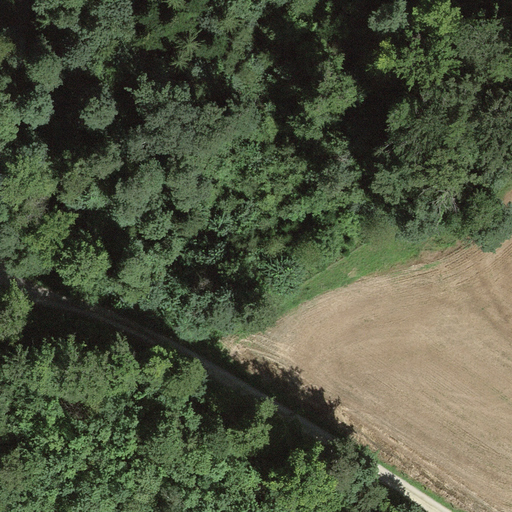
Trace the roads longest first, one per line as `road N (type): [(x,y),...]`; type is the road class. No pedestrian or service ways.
road 1 (track): [(442,511),(153,329),(0,283)]
road 2 (track): [(26,0),(0,226)]
